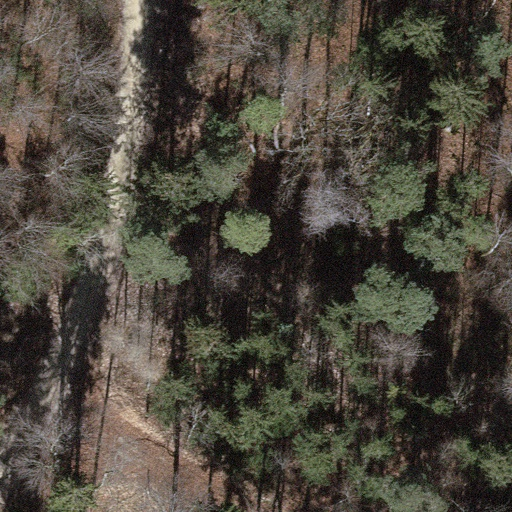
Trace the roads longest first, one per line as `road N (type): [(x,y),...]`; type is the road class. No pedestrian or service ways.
road 1 (track): [(0,474),(57,370),(120,161),(137,0)]
road 2 (track): [(0,507),(132,476),(205,511)]
